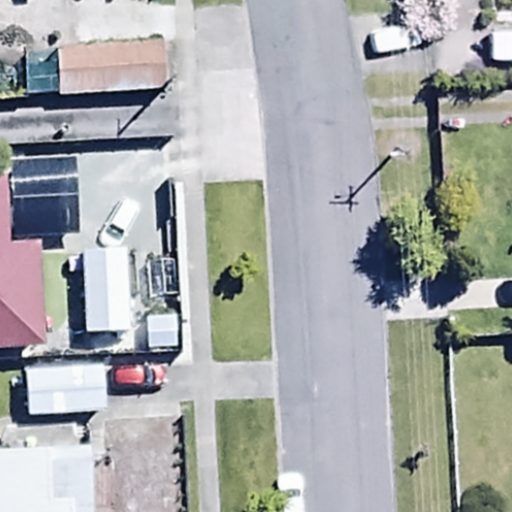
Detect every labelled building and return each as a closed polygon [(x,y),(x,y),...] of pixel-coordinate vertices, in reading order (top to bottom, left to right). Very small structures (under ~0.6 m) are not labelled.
[(19,68),(21,103),(165,97),(163,51),(51,55),(51,67),(19,68)] [(5,185),(0,185),(0,362),(61,363),(61,342),(38,343),(36,249),(7,250),(5,185)] [(122,256),(79,257),(82,339),(125,338),(122,256)] [(101,377),(22,377),(22,422),(100,422),(101,377)] [(92,511),(91,455),(0,456),(0,511),(92,511)]
